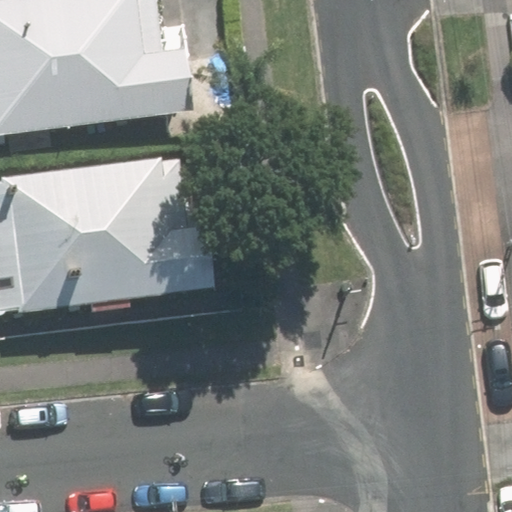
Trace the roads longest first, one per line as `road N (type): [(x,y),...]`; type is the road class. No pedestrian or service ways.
road 1 (residential): [(428,424),(0,466)]
road 2 (tertiary): [(416,308),(357,180),(351,107),(373,28)]
road 3 (tertiary): [(373,28),(416,124),(436,199),(416,308)]
